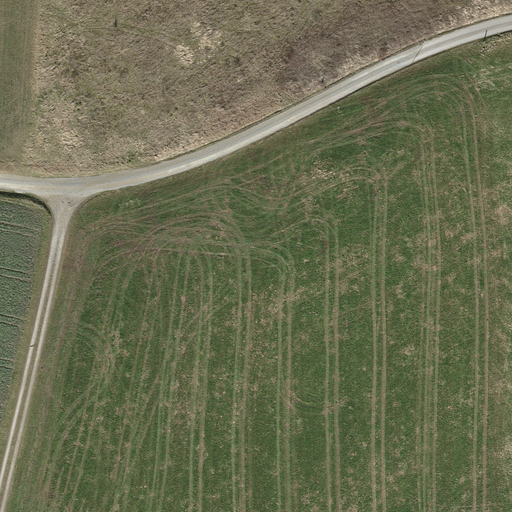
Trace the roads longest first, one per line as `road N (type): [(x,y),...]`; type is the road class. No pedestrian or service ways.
road 1 (track): [(511,26),(407,62),(157,176),(71,194),(0,185)]
road 2 (track): [(0,500),(71,194)]
